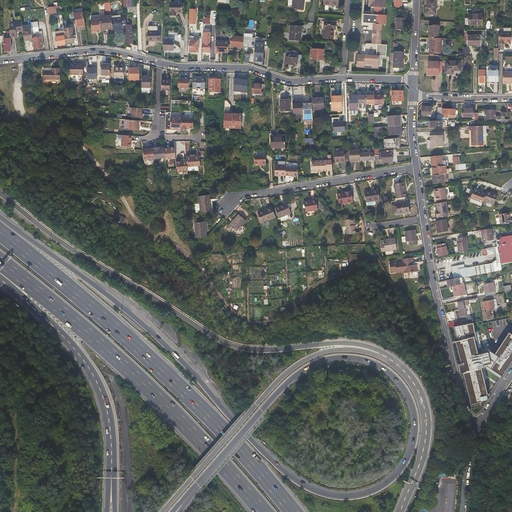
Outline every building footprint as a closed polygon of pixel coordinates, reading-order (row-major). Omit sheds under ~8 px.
[(303,2),(302,1),(302,0),(292,0),(292,8),(302,9),(303,2)] [(426,0),(425,13),(430,14),(436,14),(436,0),(426,0)] [(175,13),(177,13),(182,14),(182,3),(170,3),(170,15),(175,15),(175,13)] [(75,27),(80,26),(84,25),(83,12),(73,14),(73,15),(75,25),(75,27)] [(482,13),(468,13),(468,18),(464,18),(464,24),(476,24),(481,24),(482,24),(482,13)] [(377,15),(363,14),(362,23),(373,23),(376,24),(377,15)] [(376,24),(373,24),(371,68),(378,69),(379,56),(386,56),(387,45),(381,44),(382,24),(386,25),(386,15),(378,14),(377,15),(376,22),(376,24)] [(113,28),(112,19),(112,15),(99,17),(99,18),(101,29),(113,28)] [(395,17),(395,23),(395,27),(395,29),(404,30),(405,17),(395,17)] [(101,29),(99,18),(90,19),(91,32),(95,31),(95,30),(101,29)] [(125,23),(125,21),(126,18),(112,19),(113,28),(113,29),(122,28),(121,23),(125,23)] [(336,30),(336,26),(336,22),(324,21),(324,38),(333,39),(334,30),(336,30)] [(10,37),(14,37),(17,37),(16,32),(23,31),(24,41),(33,40),(33,38),(32,33),(32,30),(23,31),(22,22),(10,24),(10,37)] [(363,55),(357,54),(356,67),(371,68),(373,24),(373,23),(371,44),(366,43),(364,46),(363,55)] [(149,30),(149,40),(161,40),(161,30),(159,30),(158,30),(158,27),(157,25),(150,25),(149,27),(149,30)] [(440,38),(440,25),(428,25),(428,37),(440,38)] [(300,34),(300,31),(301,27),(290,26),(289,41),(299,42),(299,34),(300,34)] [(54,30),(55,38),(56,41),(56,45),(65,44),(64,35),(63,32),(63,29),(63,27),(59,27),(60,29),(54,30)] [(64,35),(65,44),(74,43),(72,27),(63,29),(63,32),(64,35)] [(33,38),(33,40),(34,48),(42,47),(41,36),(40,36),(39,32),(32,33),(33,38)] [(511,32),(498,32),(498,43),(504,43),(504,41),(511,41),(511,32)] [(467,45),(473,45),(480,45),(480,35),(467,35),(467,45)] [(193,40),(193,38),(193,36),(189,36),(188,52),(197,52),(197,40),(193,40)] [(231,46),(241,47),(243,47),(244,38),(232,37),(231,46)] [(439,52),(440,38),(428,37),(427,37),(427,42),(429,42),(429,48),(429,52),(439,52)] [(244,38),(243,47),(252,48),(252,38),(244,38)] [(163,50),(168,50),(173,50),(173,40),(163,39),(163,50)] [(229,42),(216,41),(215,53),(220,53),(220,52),(228,52),(229,42)] [(261,49),(261,46),(261,42),(255,42),(255,48),(254,61),(262,61),(263,49),(261,49)] [(323,50),(317,49),(311,49),(310,59),(323,60),(323,50)] [(289,50),(289,51),(289,53),(286,53),(286,57),(285,56),(284,63),(300,65),(301,51),(289,50)] [(393,67),(398,67),(402,67),(403,52),(394,52),(393,67)] [(453,71),(456,71),(460,71),(460,61),(445,61),(445,73),(453,74),(453,71)] [(427,74),(433,74),(439,74),(439,62),(427,62),(427,74)] [(111,76),(110,64),(102,65),(102,76),(111,76)] [(85,65),(79,66),(73,66),(73,75),(86,75),(85,65)] [(87,79),(97,79),(98,67),(87,67),(87,79)] [(124,78),(124,68),(119,68),(114,68),(114,78),(124,78)] [(139,68),(134,68),(129,68),(129,80),(139,79),(139,68)] [(488,82),(493,82),(498,82),(498,69),(488,69),(488,82)] [(63,70),(59,70),(56,70),(56,73),(47,73),(47,81),(63,80),(63,70)] [(511,71),(503,71),(503,83),(508,83),(508,82),(511,82),(511,71)] [(150,77),(141,77),(141,79),(141,88),(150,88),(150,77)] [(205,78),(199,77),(192,77),(192,89),(205,89),(205,78)] [(188,79),(178,79),(178,88),(188,88),(188,79)] [(209,92),(215,92),(220,92),(220,79),(209,79),(209,92)] [(234,79),(233,102),(247,102),(247,92),(249,92),(250,79),(234,79)] [(161,81),(161,91),(169,91),(169,81),(161,81)] [(258,84),(258,83),(256,83),(256,84),(252,84),(252,93),(261,93),(261,92),(263,92),(263,84),(258,84)] [(392,101),(397,101),(403,100),(402,91),(391,91),(392,101)] [(357,96),(358,109),(362,108),(362,103),(366,103),(365,95),(362,95),(361,93),(357,93),(357,96)] [(377,93),(373,93),(374,95),(374,103),(383,103),(382,95),(380,95),(377,95),(377,93)] [(365,95),(366,103),(374,103),(374,95),(365,95)] [(328,104),(329,104),(330,104),(331,108),(342,107),(341,96),(330,97),(330,102),(328,103),(328,104)] [(358,109),(357,96),(348,96),(349,110),(358,109)] [(311,98),(311,104),(312,109),(324,108),(324,98),(311,98)] [(280,111),(285,111),(289,111),(289,100),(280,100),(280,111)] [(301,104),(297,104),(292,104),(292,113),(301,113),(301,104)] [(311,104),(301,104),(301,113),(301,114),(312,114),(312,109),(311,104)] [(427,117),(429,117),(431,117),(431,111),(431,110),(431,106),(422,106),(422,116),(427,116),(427,117)] [(462,109),(462,113),(462,117),(475,117),(475,113),(474,108),(462,109)] [(142,109),(132,109),(132,119),(142,119),(142,109)] [(443,114),(442,114),(442,117),(448,117),(448,118),(453,118),(453,117),(455,117),(455,109),(443,109),(443,114)] [(486,111),(486,115),(486,120),(498,120),(502,119),(504,119),(504,116),(505,116),(505,112),(501,112),(501,116),(500,116),(496,116),(496,111),(491,111),(491,109),(489,109),(489,111),(486,111)] [(223,127),(231,127),(232,127),(232,114),(224,114),(223,127)] [(232,114),(232,127),(240,127),(241,114),(232,114)] [(389,126),(401,125),(400,115),(387,116),(388,126),(389,126)] [(181,118),(170,118),(170,130),(181,131),(181,130),(181,118)] [(188,119),(181,118),(181,130),(186,130),(186,129),(193,129),(193,119),(188,119)] [(139,121),(130,120),(129,130),(138,131),(139,121)] [(345,121),(334,121),(334,132),(345,131),(345,121)] [(402,133),(401,125),(389,126),(389,130),(391,130),(391,132),(392,133),(392,134),(402,133)] [(471,131),(471,146),(482,146),(482,136),(484,135),(485,135),(485,126),(468,126),(469,131),(471,131)] [(131,135),(123,135),(121,146),(131,147),(133,136),(131,135)] [(284,148),(284,142),(284,136),(270,136),(270,147),(284,148)] [(385,138),(386,148),(400,148),(399,138),(385,138)] [(152,149),(152,148),(148,148),(148,150),(142,150),(143,160),(153,159),(152,149)] [(159,148),(152,149),(153,159),(164,159),(163,149),(159,149),(159,148)] [(174,149),(163,149),(164,159),(164,160),(175,159),(174,149)] [(392,162),(392,157),(391,152),(388,152),(388,151),(386,151),(386,152),(378,153),(378,149),(374,150),(374,152),(374,160),(381,160),(382,163),(392,162)] [(337,161),(340,161),(343,160),(343,150),(332,150),(333,159),(337,159),(337,161)] [(264,154),(252,154),(252,163),(257,163),(264,163),(264,154)] [(431,157),(432,168),(446,166),(448,166),(447,161),(442,161),(441,156),(431,157)] [(198,157),(185,159),(186,163),(186,168),(199,166),(198,157)] [(324,171),(324,170),(324,160),(310,161),(310,171),(315,171),(315,172),(320,171),(324,171)] [(180,163),(175,163),(176,172),(187,172),(186,168),(186,163),(180,163)] [(283,164),(273,164),(272,175),(283,175),(283,167),(283,164)] [(432,168),(433,175),(446,174),(446,166),(432,168)] [(296,167),(283,167),(283,175),(296,174),(296,167)] [(446,174),(433,175),(432,176),(433,180),(434,184),(448,182),(447,174),(446,174)] [(406,197),(405,190),(403,182),(394,184),(396,199),(406,197)] [(484,203),(484,201),(487,194),(481,192),(479,191),(479,190),(477,189),(475,188),(472,198),(484,203)] [(438,201),(442,200),(447,200),(447,198),(445,189),(436,190),(437,198),(438,201)] [(375,202),(378,202),(380,202),(378,191),(364,192),(366,202),(375,201),(375,202)] [(487,194),(484,201),(495,205),(499,195),(488,191),(487,194)] [(338,205),(345,204),(353,204),(351,193),(337,195),(338,205)] [(203,196),(204,204),(204,212),(215,212),(213,196),(203,196)] [(306,213),(312,211),(319,210),(317,200),(304,202),(306,213)] [(404,212),(404,213),(405,213),(410,212),(408,201),(396,204),(398,213),(404,212)] [(437,218),(443,217),(448,216),(446,203),(436,204),(437,211),(438,213),(436,213),(437,218)] [(292,212),(290,207),(288,204),(285,206),(284,204),(277,207),(281,217),(283,221),(289,218),(290,217),(289,214),(292,212)] [(260,213),(262,218),(264,222),(265,223),(277,217),(272,208),(260,213)] [(241,231),(245,226),(248,220),(241,214),(233,225),(241,231)] [(509,214),(504,214),(500,215),(501,224),(510,223),(509,214)] [(446,220),(441,220),(435,221),(437,233),(448,232),(446,220)] [(210,237),(209,229),(208,221),(197,222),(199,238),(210,237)] [(355,229),(354,222),(347,223),(348,229),(349,229),(351,238),(357,237),(357,231),(357,229),(355,229)] [(484,240),(493,239),(491,228),(481,230),(482,238),(484,238),(484,240)] [(410,241),(410,243),(411,245),(418,243),(415,229),(405,231),(407,242),(410,241)] [(499,256),(501,265),(511,262),(511,235),(496,238),(499,256)] [(396,239),(390,240),(384,241),(385,245),(381,246),(383,252),(398,250),(396,239)] [(468,243),(458,244),(459,254),(470,252),(468,243)] [(445,255),(445,251),(444,247),(442,248),(437,249),(438,253),(438,254),(439,256),(445,255)] [(489,264),(489,265),(489,266),(466,270),(467,277),(502,270),(501,265),(499,256),(496,257),(497,262),(492,263),(489,264)] [(414,264),(413,265),(411,257),(404,259),(405,262),(397,263),(396,260),(390,261),(392,273),(406,271),(406,272),(416,271),(414,264)] [(466,270),(465,267),(465,264),(452,267),(453,274),(454,279),(462,278),(467,277),(466,270)] [(463,282),(462,278),(454,279),(448,280),(449,287),(453,286),(464,284),(464,282),(463,282)] [(495,294),(494,288),(494,287),(493,283),(493,282),(484,284),(486,296),(495,294)] [(466,295),(464,284),(453,286),(455,297),(466,295)] [(486,319),(488,319),(490,319),(490,320),(494,319),(492,310),(501,308),(499,298),(486,301),(488,314),(485,315),(486,319)] [(458,312),(459,317),(464,316),(464,318),(469,316),(466,304),(473,303),(472,299),(460,302),(462,309),(462,311),(458,312)] [(449,327),(451,334),(459,332),(466,331),(465,330),(464,323),(449,327)]
